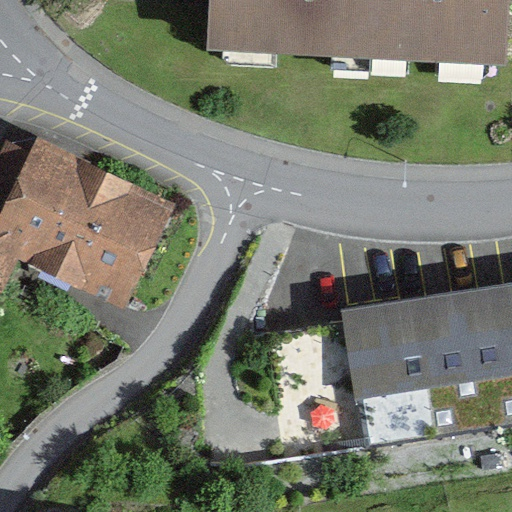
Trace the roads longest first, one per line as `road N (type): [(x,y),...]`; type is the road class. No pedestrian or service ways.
road 1 (residential): [(259,182),(133,362),(33,459),(6,511)]
road 2 (residential): [(259,182),(137,129),(0,29)]
road 3 (residential): [(511,202),(430,208),(259,182)]
